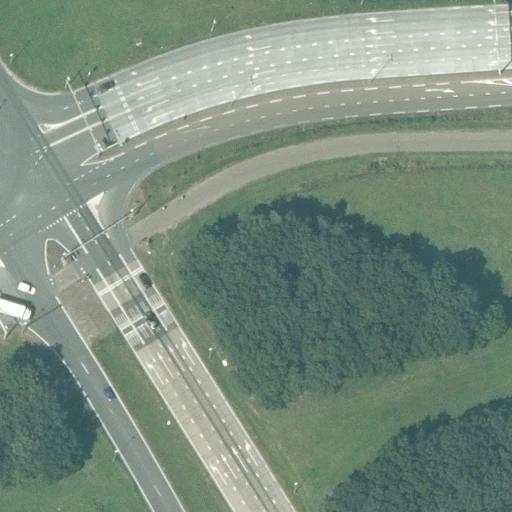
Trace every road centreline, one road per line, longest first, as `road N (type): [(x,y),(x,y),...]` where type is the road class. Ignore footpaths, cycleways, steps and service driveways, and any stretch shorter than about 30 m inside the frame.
road 1 (primary): [(511,36),(244,64),(124,105),(35,147)]
road 2 (primary): [(68,199),(155,153),(250,120),(327,106),(511,96)]
road 3 (unclassified): [(511,141),(362,143),(306,155),(238,176),(103,255)]
road 4 (motorway): [(263,511),(103,255)]
road 5 (motorway): [(39,295),(167,511)]
